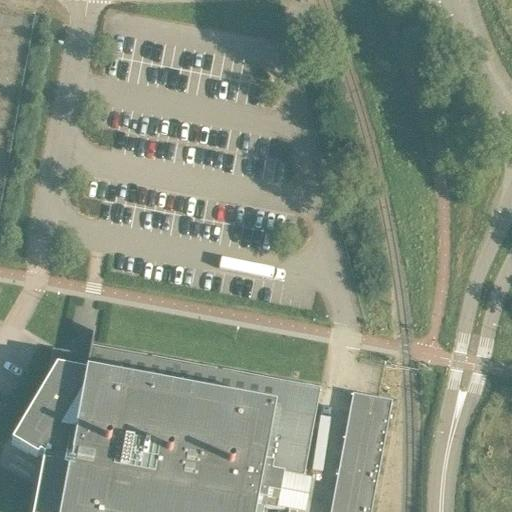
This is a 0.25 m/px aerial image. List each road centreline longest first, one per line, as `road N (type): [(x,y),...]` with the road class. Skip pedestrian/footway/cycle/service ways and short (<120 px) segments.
road 1 (unclassified): [(511,189),(458,362),(447,453)]
road 2 (unclassified): [(447,453),(511,265)]
road 3 (secondary): [(457,0),(482,70),(511,120)]
